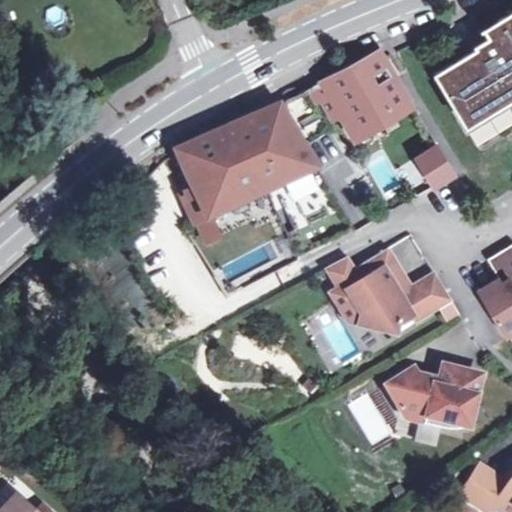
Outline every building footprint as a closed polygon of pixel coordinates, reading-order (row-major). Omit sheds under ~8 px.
[(0,5),(0,32),(9,29),(0,5)] [(492,111),(493,114),(511,102),(511,9),(484,27),(489,35),(475,44),(477,46),(467,52),(434,71),(467,126),(492,111)] [(467,52),(477,46),(475,44),(489,35),(484,27),(460,41),(467,52)] [(329,91),(342,113),(353,133),(408,99),(378,49),(322,79),(329,91)] [(103,94),(96,83),(83,91),(91,102),(103,94)] [(342,113),(329,91),(313,99),(327,122),(342,113)] [(205,216),(314,166),(276,105),(175,149),(204,214),(205,216)] [(469,129),(493,114),(492,111),(467,126),(469,129)] [(453,173),(436,145),(399,167),(416,195),(453,173)] [(511,242),(500,250),(511,269),(511,242)] [(356,324),(384,330),(396,322),(409,314),(412,320),(436,307),(420,280),(409,286),(398,293),(391,280),(401,274),(386,247),(354,267),(346,256),(329,264),(359,313),(356,324)] [(505,334),(511,330),(511,269),(500,250),(487,258),(499,277),(478,290),(505,334)] [(346,321),(356,324),(359,313),(329,264),(324,267),(336,286),(328,292),(346,321)] [(420,280),(436,307),(449,299),(433,272),(420,280)] [(398,293),(409,286),(401,274),(391,280),(398,293)] [(312,331),(328,369),(356,357),(341,319),(312,331)] [(384,330),(394,333),(396,322),(384,330)] [(405,411),(423,415),(421,422),(439,426),(441,419),(464,425),(469,403),(473,403),(479,378),(475,372),(441,363),(436,383),(419,379),(412,367),(384,383),(399,409),(405,411)] [(464,425),(467,426),(473,403),(469,403),(464,425)] [(405,411),(404,417),(421,422),(423,415),(405,411)] [(511,464),(501,480),(507,484),(511,477),(511,464)] [(511,511),(511,477),(507,484),(501,480),(479,466),(459,495),(484,511),(488,511),(492,507),(499,511),(511,511)] [(34,511),(33,511),(16,495),(0,511),(34,511)] [(34,511),(52,511),(41,502),(33,511),(34,511)]
